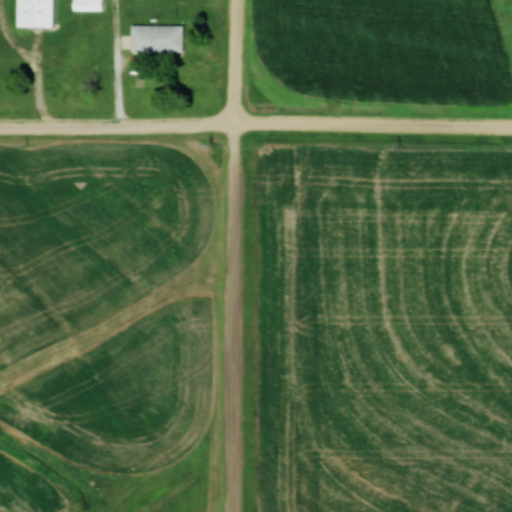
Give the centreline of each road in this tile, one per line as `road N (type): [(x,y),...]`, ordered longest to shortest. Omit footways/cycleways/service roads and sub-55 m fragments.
road 1 (residential): [(236,511),(238,0)]
road 2 (residential): [(511,130),(0,130)]
